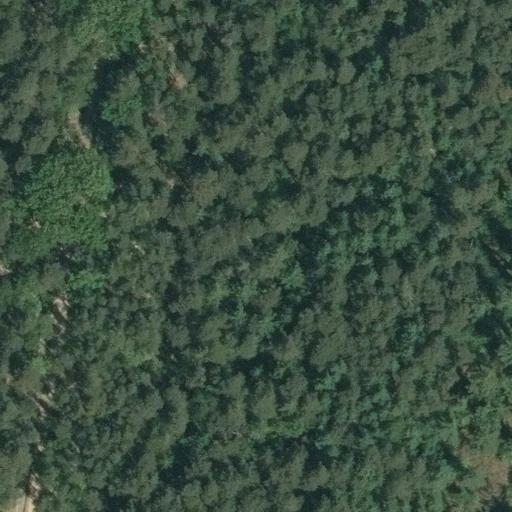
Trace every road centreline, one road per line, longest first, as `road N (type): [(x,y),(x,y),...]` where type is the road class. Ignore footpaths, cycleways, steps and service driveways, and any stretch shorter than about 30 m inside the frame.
road 1 (track): [(109,0),(67,262)]
road 2 (track): [(67,262),(29,511)]
